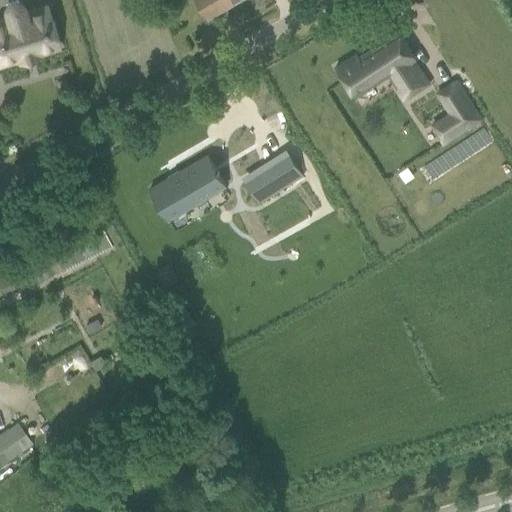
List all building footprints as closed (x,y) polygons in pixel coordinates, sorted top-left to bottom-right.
[(0,63),(57,47),(46,8),(27,13),(25,6),(24,3),(20,0),(5,0),(4,2),(2,5),(1,9),(1,13),(3,20),(0,20),(0,63)] [(238,0),(195,0),(207,18),(238,0)] [(356,54),(335,68),(354,97),(388,75),(392,73),(400,86),(421,72),(412,59),(415,58),(397,31),(358,57),(356,54)] [(450,113),(432,125),(439,135),(437,136),(442,144),(480,120),(466,98),(448,110),(450,113)] [(111,193),(201,140),(188,119),(99,172),(111,193)] [(208,155),(149,190),(166,219),(225,185),(208,155)] [(244,182),(257,202),(279,188),(267,168),(244,182)] [(86,377),(44,397),(57,424),(103,401),(96,385),(91,388),(86,377)] [(0,466),(32,444),(17,422),(0,433),(0,466)]
